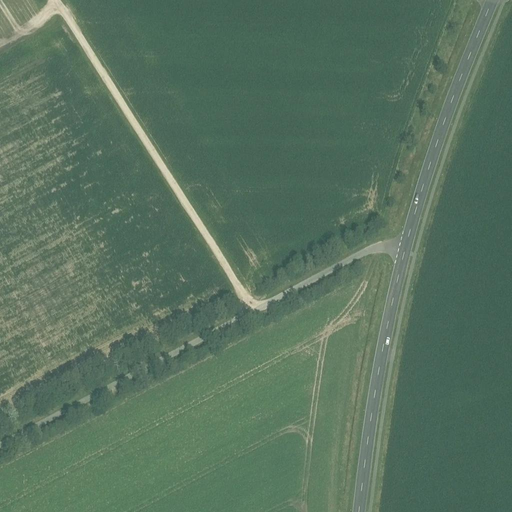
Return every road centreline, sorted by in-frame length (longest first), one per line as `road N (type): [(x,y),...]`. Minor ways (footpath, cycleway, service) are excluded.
road 1 (unclassified): [(0,442),(361,255),(401,250)]
road 2 (track): [(254,312),(54,0)]
road 3 (tertiary): [(401,250),(377,341),(358,511)]
road 4 (tertiary): [(487,0),(441,109),(401,250)]
